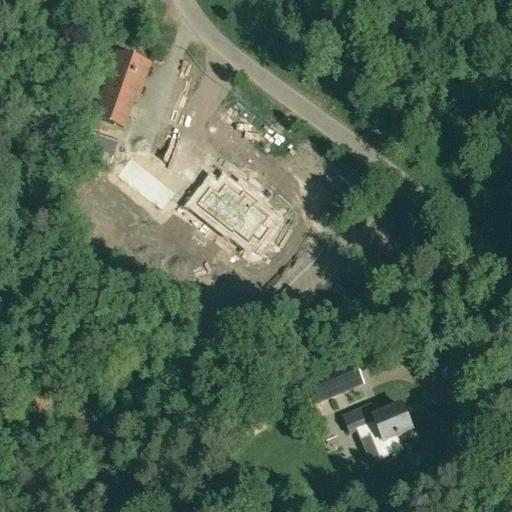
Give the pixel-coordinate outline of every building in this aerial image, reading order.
[(137,96),(148,64),(117,53),(94,118),(122,128),(134,95),(137,96)] [(167,184),(153,202),(165,210),(178,193),(167,184)] [(210,189),(196,207),(233,235),(233,233),(248,244),(253,238),(259,243),(269,230),(262,225),(267,219),(253,208),(257,203),(253,199),(251,201),(245,197),(247,195),(243,192),(239,197),(225,186),(218,195),(210,189)] [(332,371),(309,382),(318,403),(342,393),(332,371)] [(396,438),(411,432),(400,406),(375,417),(370,406),(341,418),(349,435),(356,432),(360,442),(369,438),(379,462),(402,452),(396,438)] [(393,477),(416,466),(408,451),(386,462),(393,477)]
